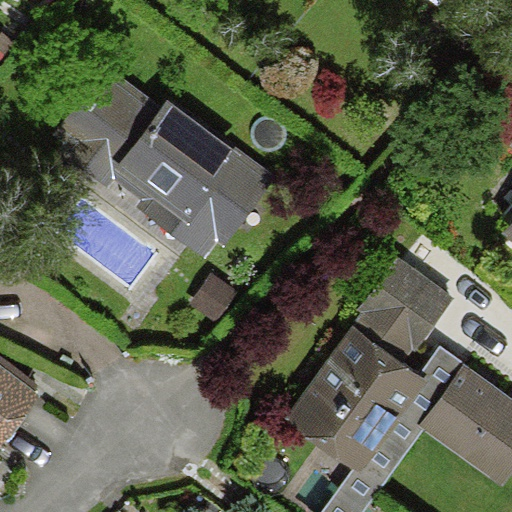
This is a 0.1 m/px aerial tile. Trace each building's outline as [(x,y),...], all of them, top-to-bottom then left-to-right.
[(153,109),(102,71),(58,131),(69,139),(64,146),(203,247),(214,232),(223,238),(271,174),(163,95),(153,109)] [(511,200),(494,220),(511,236),(511,200)] [(441,294),(391,258),(281,413),(355,466),(321,511),(360,511),(419,430),(498,486),(511,465),(511,390),(439,339),(417,370),(396,356),(441,294)] [(213,275),(193,302),(214,316),(233,290),(213,275)] [(0,438),(37,392),(0,362),(0,438)]
